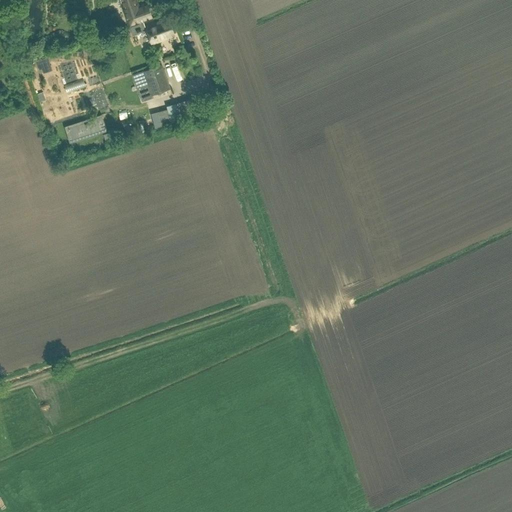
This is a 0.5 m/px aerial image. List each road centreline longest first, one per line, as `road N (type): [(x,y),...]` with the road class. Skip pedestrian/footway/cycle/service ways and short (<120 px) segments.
road 1 (track): [(184,0),(282,289)]
road 2 (track): [(0,391),(270,304),(282,289)]
